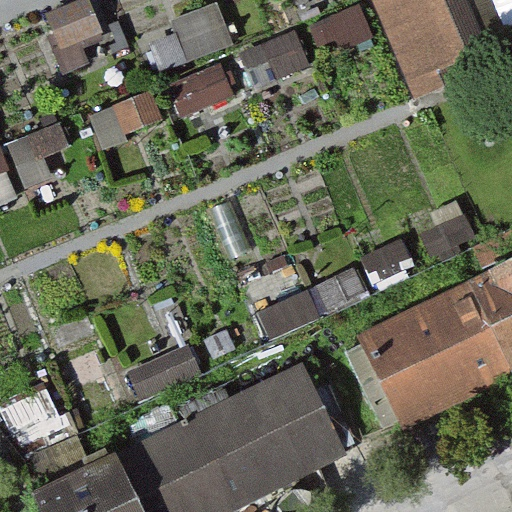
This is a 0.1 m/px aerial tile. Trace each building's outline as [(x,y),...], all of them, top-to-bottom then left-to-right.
[(91,0),(84,0),(47,18),(73,71),(116,50),(91,0)] [(493,70),(465,0),(376,0),(416,101),(493,70)] [(168,72),(239,39),(222,4),(151,36),(168,72)] [(319,12),(322,48),(374,45),(372,8),(319,12)] [(257,87),(317,69),(304,28),(245,46),(257,87)] [(172,89),(190,121),(243,92),(225,60),(172,89)] [(105,144),(168,128),(159,94),(96,110),(105,144)] [(0,203),(38,192),(30,166),(74,152),(66,126),(0,146),(0,203)] [(354,269),(264,317),(277,342),(368,294),(354,269)] [(511,278),(477,294),(511,372),(511,278)] [(511,372),(477,294),(351,350),(388,432),(511,376),(511,372)] [(143,398),(203,372),(191,344),(131,370),(143,398)] [(110,349),(75,356),(85,414),(120,408),(110,349)] [(171,511),(244,511),(355,459),(315,376),(145,458),(171,511)] [(60,511),(171,511),(145,458),(55,501),(60,511)]
